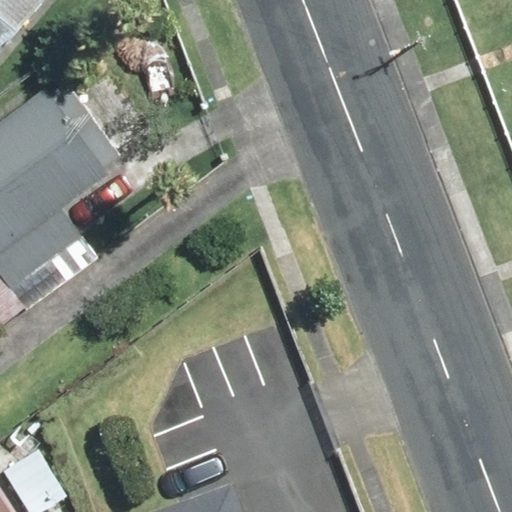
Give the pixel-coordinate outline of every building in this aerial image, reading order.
[(0,0),(0,37),(30,0),(0,0)] [(44,90),(0,121),(0,275),(10,289),(84,233),(65,208),(126,162),(70,86),(51,100),(44,90)] [(35,446),(0,468),(0,474),(25,511),(39,511),(67,494),(35,446)] [(244,511),(236,490),(175,511),(244,511)] [(8,511),(0,498),(0,511),(8,511)]
